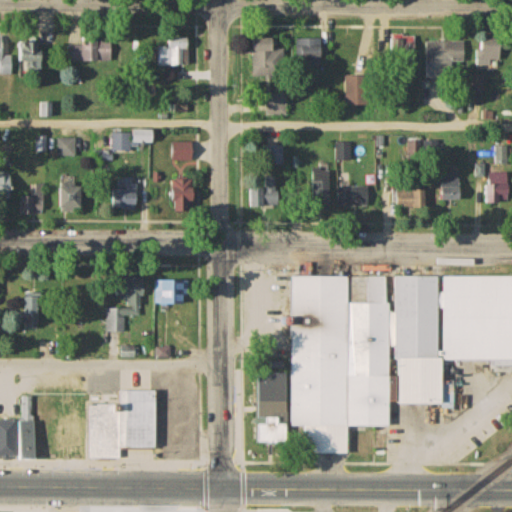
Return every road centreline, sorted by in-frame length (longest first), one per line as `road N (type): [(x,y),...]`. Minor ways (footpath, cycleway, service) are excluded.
road 1 (residential): [(511,249),(0,242)]
road 2 (residential): [(511,7),(0,1)]
road 3 (secondary): [(511,493),(0,489)]
road 4 (residential): [(223,511),(220,0)]
